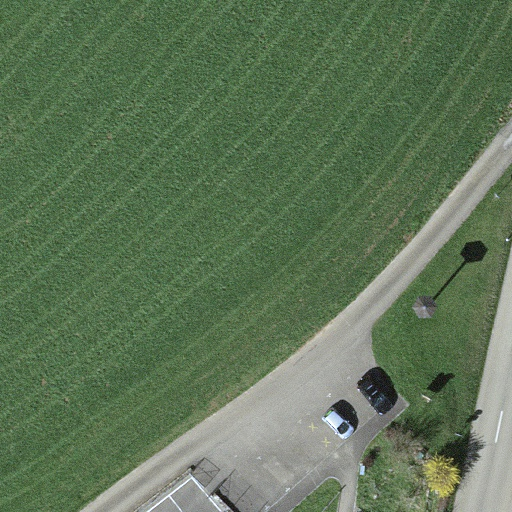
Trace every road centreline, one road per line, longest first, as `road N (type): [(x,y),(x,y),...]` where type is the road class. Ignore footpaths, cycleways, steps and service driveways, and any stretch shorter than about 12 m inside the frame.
road 1 (residential): [(511,140),(363,318),(113,511)]
road 2 (tertiary): [(480,511),(511,360)]
